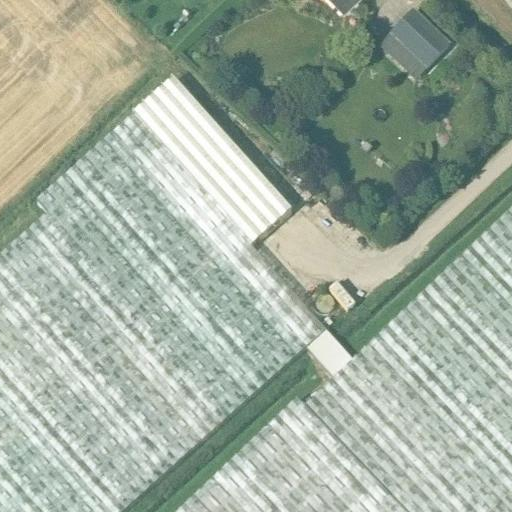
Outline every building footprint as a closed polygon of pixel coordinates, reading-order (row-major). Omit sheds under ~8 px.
[(333,0),(344,11),(356,0),(333,0)] [(391,38),(390,39),(425,73),(425,72),(449,49),(413,15),(391,38)] [(0,511),(127,511),(304,353),(325,334),(251,251),(290,216),(173,84),(37,206),(47,218),(0,260),(0,511)] [(253,450),(186,511),(511,511),(511,213),(354,365),(333,385),(304,412),(297,405),(287,414),(251,449),(253,450)] [(328,317),(331,315),(333,312),(334,309),(334,305),(333,304),(332,302),(329,300),(326,298),(323,298),(320,299),(317,301),(315,303),(314,306),(314,309),(314,312),(316,315),(319,317),(322,318),(325,318),(328,317)] [(325,335),(306,353),(332,382),(351,364),(325,335)]
